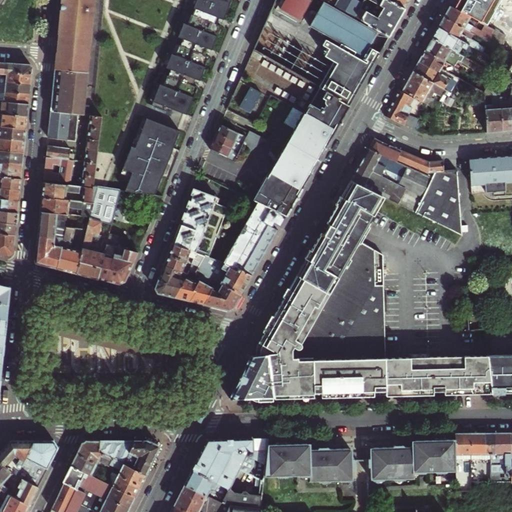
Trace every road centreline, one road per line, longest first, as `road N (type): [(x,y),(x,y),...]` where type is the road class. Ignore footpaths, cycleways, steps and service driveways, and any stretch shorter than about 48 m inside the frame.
road 1 (residential): [(131,303),(257,0)]
road 2 (residential): [(194,424),(511,418)]
road 3 (tertiary): [(242,331),(362,118)]
road 4 (residential): [(47,52),(23,275)]
road 5 (residential): [(362,118),(427,146),(511,142)]
road 6 (residential): [(23,275),(0,420)]
road 7 (tertiary): [(362,118),(430,0)]
